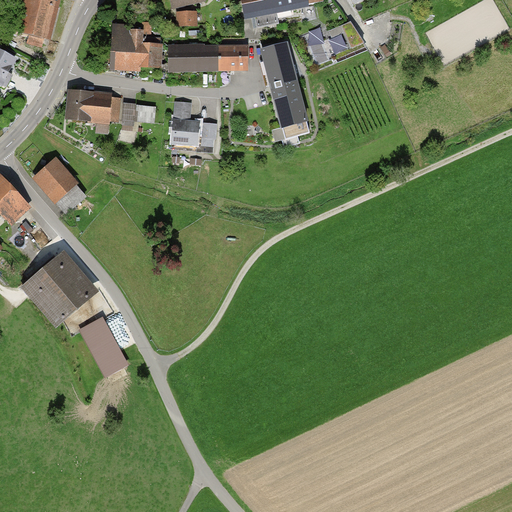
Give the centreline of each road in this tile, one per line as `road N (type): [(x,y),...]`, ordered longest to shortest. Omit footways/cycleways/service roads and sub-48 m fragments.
road 1 (track): [(154,367),(211,330),(253,260),(281,237),(511,133)]
road 2 (unclassified): [(0,154),(121,300),(203,474),(237,511)]
road 3 (residential): [(62,70),(187,92),(261,87)]
